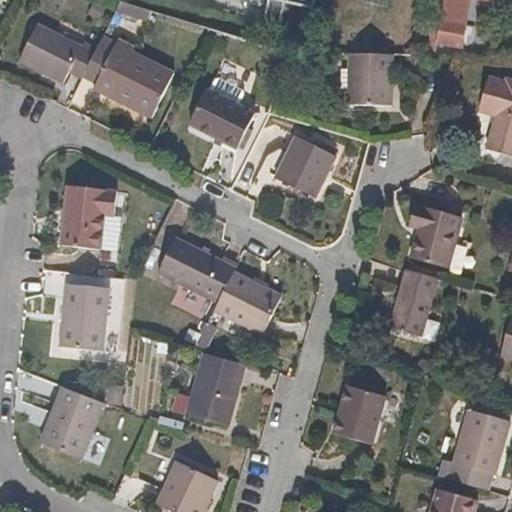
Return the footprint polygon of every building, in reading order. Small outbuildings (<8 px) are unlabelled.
[(249,0),(270,5),(286,8),(299,10),(315,14),(318,0),(249,0)] [(424,58),(436,0),(426,0),(414,58),(424,58)] [(144,25),(150,13),(120,5),(114,16),(144,25)] [(281,28),(286,8),(270,5),(266,24),(281,28)] [(83,79),(95,55),(40,29),(20,66),(65,88),(70,78),(81,84),(83,79)] [(153,123),(175,77),(134,57),(136,52),(119,44),(117,49),(102,41),(95,55),(83,79),(99,86),(95,95),(117,106),(153,123)] [(392,108),(395,57),(351,56),(349,107),(392,108)] [(511,158),(511,83),(503,81),(502,84),(484,78),(474,112),(493,118),(483,150),(511,158)] [(248,133),(257,116),(252,114),(256,104),(255,100),(254,97),(248,95),(246,87),(240,85),(235,85),(232,87),(225,83),(216,84),(212,94),(208,93),(188,128),(239,152),(248,133)] [(254,151),(261,136),(267,124),(271,116),(266,113),(236,171),(242,174),(246,166),(254,151)] [(243,153),(252,136),(248,133),(239,152),(243,153)] [(317,202),(337,159),(297,140),(276,183),(317,202)] [(103,253),(108,219),(117,219),(120,195),(72,189),(65,248),(103,253)] [(414,231),(420,208),(414,206),(409,229),(414,231)] [(448,271),(462,220),(420,208),(414,231),(419,232),(411,260),(448,271)] [(159,274),(177,241),(172,238),(154,272),(159,274)] [(219,306),(235,275),(237,271),(177,241),(159,274),(176,283),(219,306)] [(437,282),(439,276),(409,268),(408,273),(437,282)] [(421,339),(437,282),(408,273),(391,331),(421,339)] [(262,336),(281,299),(235,275),(219,306),(216,313),(262,336)] [(104,351),(110,293),(68,287),(62,347),(104,351)] [(511,359),(511,314),(511,315),(500,356),(511,359)] [(227,428),(235,395),(244,366),(204,355),(193,397),(186,418),(227,428)] [(83,460),(105,404),(63,388),(41,444),(83,460)] [(372,448),(385,400),(345,389),(339,409),(344,410),(339,428),(334,426),(332,437),(372,448)] [(339,428),(344,410),(339,409),(334,426),(339,428)] [(494,478),(509,423),(468,412),(449,482),(487,492),(491,477),(494,478)] [(165,511),(204,511),(219,484),(179,466),(158,508),(165,511)] [(474,511),(476,504),(438,494),(432,511),(474,511)]
